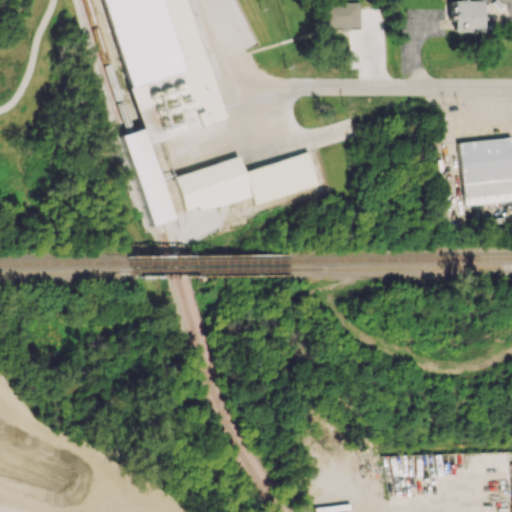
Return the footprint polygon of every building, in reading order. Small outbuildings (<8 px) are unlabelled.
[(183,0),(223,116),(145,142),(127,86),(128,86),(99,0),(183,0)] [(483,32),(483,0),(473,0),(453,0),(453,31),(483,32)] [(359,26),(359,1),(322,2),(322,28),(349,27),(349,26),(359,26)] [(117,135),(140,127),(170,218),(147,226),(117,135)] [(461,204),(511,200),(511,148),(511,137),(457,141),(461,204)] [(242,171),(307,150),(318,183),(253,204),(242,171)] [(171,176),(236,155),(242,171),(245,181),(244,181),(249,195),(224,204),(197,209),(196,205),(182,210),(171,176)]
